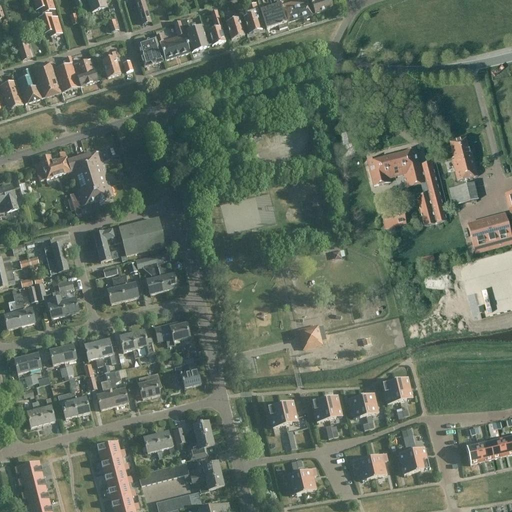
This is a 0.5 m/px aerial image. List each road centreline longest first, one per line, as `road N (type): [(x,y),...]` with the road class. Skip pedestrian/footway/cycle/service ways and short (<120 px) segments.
road 1 (residential): [(14,453),(223,399)]
road 2 (residential): [(94,327),(73,241),(78,231),(175,204)]
road 3 (residential): [(424,418),(323,452),(237,465)]
road 4 (tertiary): [(326,61),(414,70),(511,57)]
road 5 (tertiary): [(151,114),(326,61)]
road 6 (tertiary): [(0,161),(151,114)]
road 7 (residential): [(0,76),(126,37)]
road 8 (residential): [(126,37),(243,0)]
